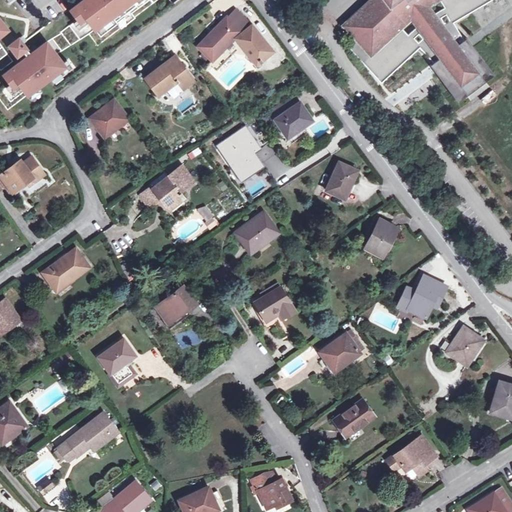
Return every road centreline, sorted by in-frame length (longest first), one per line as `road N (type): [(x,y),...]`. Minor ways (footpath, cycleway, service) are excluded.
road 1 (residential): [(483,297),(261,0)]
road 2 (residential): [(196,0),(65,101),(53,125)]
road 3 (residential): [(248,354),(236,364),(296,448),(318,511)]
road 4 (residential): [(0,284),(85,224),(92,197),(75,153)]
